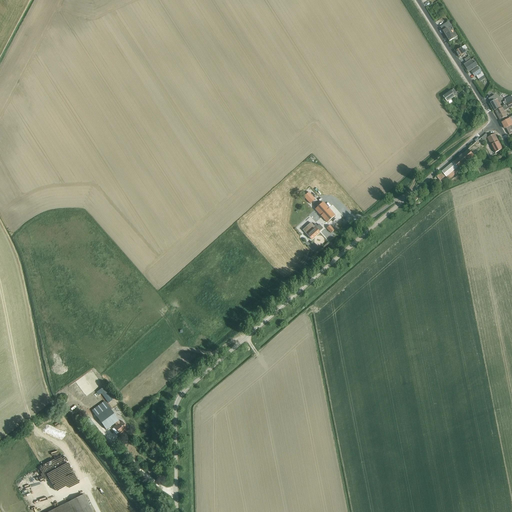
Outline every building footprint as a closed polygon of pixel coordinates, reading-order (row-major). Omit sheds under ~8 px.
[(440,27),(449,41),(458,36),(455,32),(452,34),(451,31),(453,29),(448,22),(440,27)] [(462,48),(456,51),(460,58),(467,53),(465,50),(464,51),(462,48)] [(473,59),(472,59),(471,60),(466,63),(464,64),(466,68),(467,68),(470,71),(478,66),(476,62),(473,59)] [(476,76),(478,79),(483,75),(481,72),(481,73),(477,67),(471,71),(475,77),(476,76)] [(458,94),(459,93),(458,91),(456,92),(455,90),(454,90),(454,89),(451,91),(443,97),(447,102),(455,96),(458,94)] [(494,95),(489,99),(491,103),(490,103),(495,110),(501,107),(500,106),(497,99),(494,95)] [(505,101),(503,102),(505,105),(507,104),(511,100),(511,96),(505,100),(505,101)] [(501,107),(495,110),(499,118),(500,120),(507,116),(504,112),(506,110),(510,108),(510,109),(511,107),(511,100),(507,104),(505,105),(504,106),(502,108),(501,107)] [(508,119),(501,123),(503,128),(505,127),(509,135),(511,133),(511,122),(511,121),(511,120),(511,116),(508,118),(509,119),(508,119)] [(487,137),(495,153),(503,149),(495,134),(489,137),(486,133),(481,138),(483,141),(487,137)] [(459,169),(474,156),(468,149),(453,162),(442,172),(437,177),(443,185),(460,170),(459,169)] [(306,200),(309,205),(314,201),(311,196),(306,200)] [(324,220),(327,223),(335,216),(332,213),(332,212),(329,209),(323,202),(315,209),(321,216),(324,220)] [(306,234),(311,240),(319,233),(314,227),(306,234)] [(128,429),(121,421),(120,422),(117,418),(105,402),(93,411),(97,417),(107,430),(113,425),(120,434),(128,429)] [(84,423),(89,429),(95,425),(91,418),(84,423)] [(67,453),(55,459),(59,467),(56,469),(65,487),(80,480),(67,453)] [(93,511),(85,494),(49,511),(93,511)]
